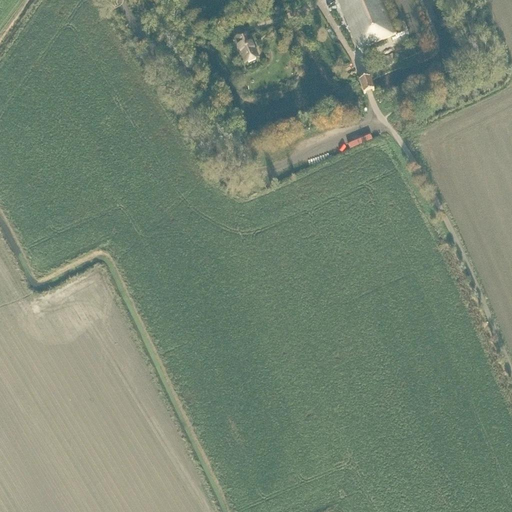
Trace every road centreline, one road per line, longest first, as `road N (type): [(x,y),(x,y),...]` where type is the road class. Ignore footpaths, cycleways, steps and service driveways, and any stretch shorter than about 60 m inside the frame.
road 1 (track): [(383,120),(273,166),(235,169),(206,140),(116,0)]
road 2 (unclassified): [(511,374),(448,224),(372,101)]
